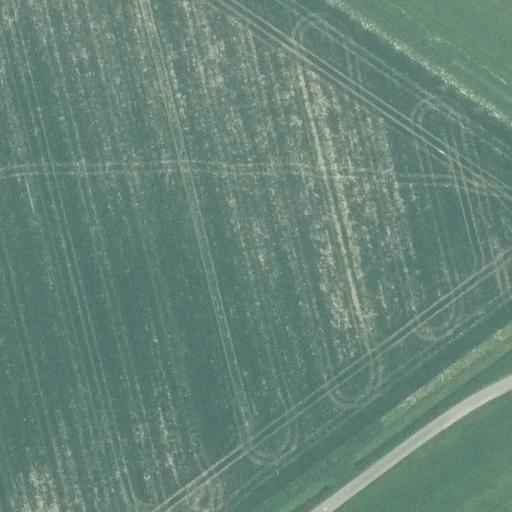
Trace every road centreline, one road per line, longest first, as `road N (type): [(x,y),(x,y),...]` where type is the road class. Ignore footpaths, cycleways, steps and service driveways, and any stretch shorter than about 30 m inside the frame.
road 1 (unclassified): [(318,511),(511,382)]
road 2 (track): [(384,0),(511,86)]
